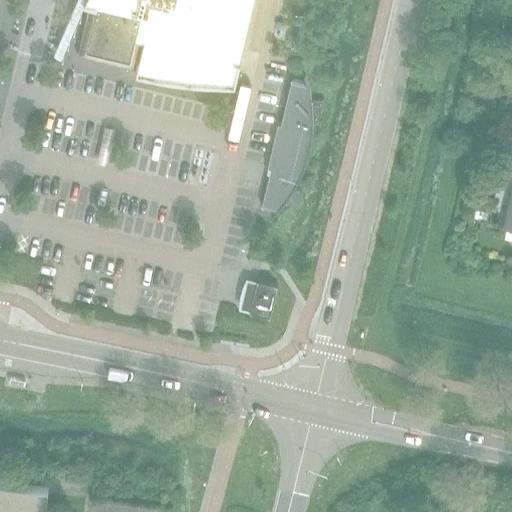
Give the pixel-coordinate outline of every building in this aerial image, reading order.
[(85,0),(83,4),(96,7),(87,50),(129,60),(129,59),(137,61),(134,74),(167,80),(201,84),(234,85),(254,0),(85,0)] [(309,85),(305,73),(304,73),(307,82),(291,78),(281,123),(278,122),(267,166),(270,166),(261,205),(277,209),(271,215),(272,216),(279,208),(286,200),(297,209),(302,190),(295,186),(303,170),(309,153),(312,135),(313,117),(313,115),(319,115),(324,97),(312,99),(311,96),(309,85)] [(511,226),(511,161),(507,161),(503,174),(511,176),(511,197),(506,225),(511,226)] [(277,283),(257,279),(257,281),(248,279),(241,306),(250,308),(250,311),(270,315),(277,283)] [(45,511),(48,487),(0,481),(0,511),(45,511)]
